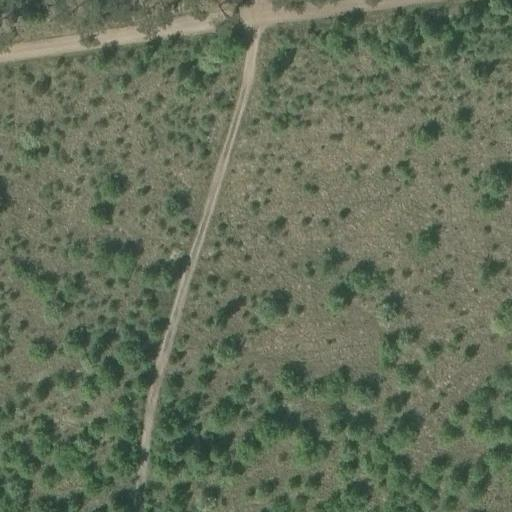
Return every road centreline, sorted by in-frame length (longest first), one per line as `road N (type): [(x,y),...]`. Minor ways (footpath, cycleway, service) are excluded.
road 1 (track): [(130,511),(151,390),(246,85),(258,17)]
road 2 (track): [(0,56),(258,17)]
